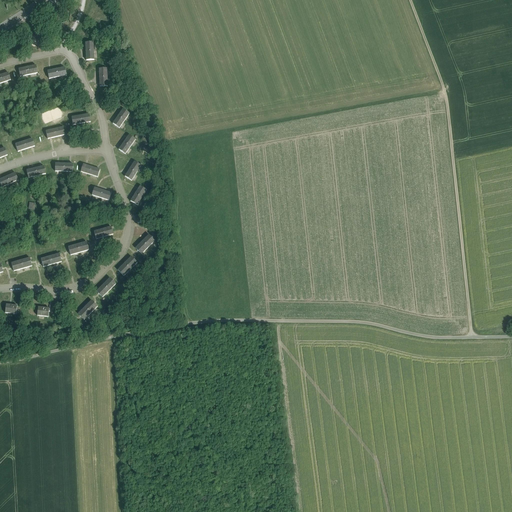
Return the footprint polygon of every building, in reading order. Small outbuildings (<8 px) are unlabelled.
[(93,43),(85,43),(86,61),(94,60),(93,43)] [(36,66),(18,69),(20,77),(38,74),(36,66)] [(65,68),(47,72),(49,79),(66,76),(65,68)] [(107,69),(99,69),(100,87),(108,87),(107,69)] [(8,73),(0,75),(0,84),(11,80),(8,73)] [(123,109),(113,124),(119,129),(129,114),(123,109)] [(89,115),(71,118),(73,125),(90,122),(89,115)] [(63,128),(46,132),(48,139),(65,135),(63,128)] [(129,135),(118,150),(125,155),(135,140),(129,135)] [(32,139),(15,145),(18,152),(35,147),(32,139)] [(134,162),(125,177),(131,181),(141,166),(134,162)] [(73,164),(55,164),(55,172),(73,172),(73,164)] [(100,170),(83,165),(80,172),(98,178),(100,170)] [(44,167),(26,171),(28,178),(46,174),(44,167)] [(15,173),(0,179),(0,183),(2,188),(18,181),(15,173)] [(140,187),(130,202),(137,206),(146,191),(140,187)] [(111,194),(94,188),(92,195),(109,201),(111,194)] [(111,227),(94,232),(96,240),(113,235),(111,227)] [(149,235),(135,249),(141,255),(155,241),(149,235)] [(86,242),(68,247),(70,256),(89,250),(86,242)] [(59,254),(41,259),(43,267),(62,262),(59,254)] [(131,257),(118,270),(124,276),(137,263),(131,257)] [(30,258),(11,263),(14,272),(32,266),(30,258)] [(110,278),(96,292),(102,298),(116,284),(110,278)] [(91,301),(78,314),(84,320),(97,307),(91,301)] [(17,306),(6,305),(5,313),(16,315),(17,306)] [(49,309),(38,308),(37,316),(48,317),(49,309)]
